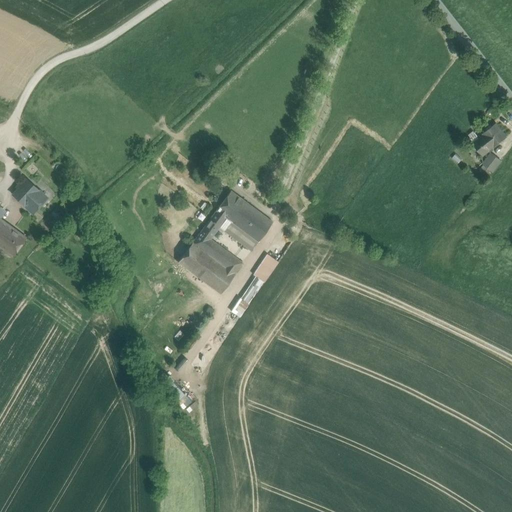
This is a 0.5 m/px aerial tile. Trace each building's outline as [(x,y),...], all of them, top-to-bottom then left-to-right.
[(496,124),(482,134),(484,136),(489,143),(493,147),(506,137),(496,124)] [(484,136),(473,144),(479,151),(489,143),(484,136)] [(481,169),(490,177),(500,165),(490,157),(481,169)] [(30,162),(23,168),(29,176),(36,170),(30,162)] [(47,199),(27,180),(13,196),(33,214),(47,199)] [(251,206),(230,191),(216,211),(226,219),(229,221),(237,210),(244,215),(251,206)] [(272,222),(251,206),(244,215),(237,210),(229,221),(231,223),(230,225),(232,226),(233,224),(258,242),(272,222)] [(216,211),(193,243),(202,251),(211,240),(226,219),(216,211)] [(0,247),(13,229),(0,219),(0,247)] [(258,242),(233,224),(232,226),(227,232),(252,251),(258,242)] [(25,238),(13,229),(0,247),(12,257),(25,238)] [(243,263),(211,240),(202,251),(235,274),(243,263)] [(193,243),(192,243),(178,263),(221,294),(235,274),(202,251),(193,243)] [(270,254),(232,310),(238,314),(247,300),(251,303),(280,260),(270,254)]
